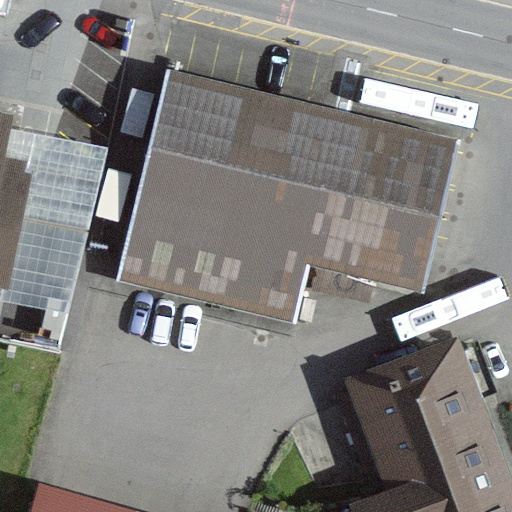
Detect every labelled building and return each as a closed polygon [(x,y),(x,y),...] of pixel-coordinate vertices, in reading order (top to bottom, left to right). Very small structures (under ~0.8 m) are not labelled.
[(0,0),(0,10),(7,13),(10,0),(0,0)] [(295,321),(309,262),(423,290),(459,141),(167,71),(118,278),(295,321)] [(0,125),(0,276),(4,277),(27,166),(0,160),(0,131),(1,126),(0,125)] [(489,383),(475,345),(340,396),(378,497),(360,504),(363,511),(506,511),(463,393),(489,383)] [(30,511),(111,511),(37,491),(30,511)]
